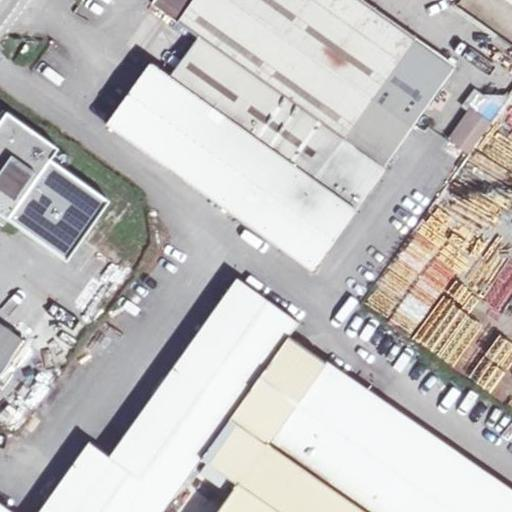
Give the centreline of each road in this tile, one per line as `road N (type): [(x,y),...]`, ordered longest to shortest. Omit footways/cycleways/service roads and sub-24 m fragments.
road 1 (unclassified): [(511,457),(214,218)]
road 2 (unclassified): [(214,218),(22,457),(0,459)]
road 3 (unclassified): [(214,218),(0,72)]
